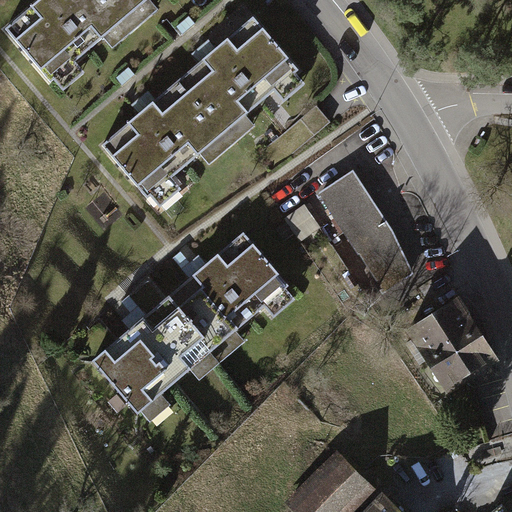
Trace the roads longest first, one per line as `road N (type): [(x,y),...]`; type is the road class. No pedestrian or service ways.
road 1 (residential): [(411,123),(492,281),(511,338)]
road 2 (residential): [(319,0),(411,123)]
